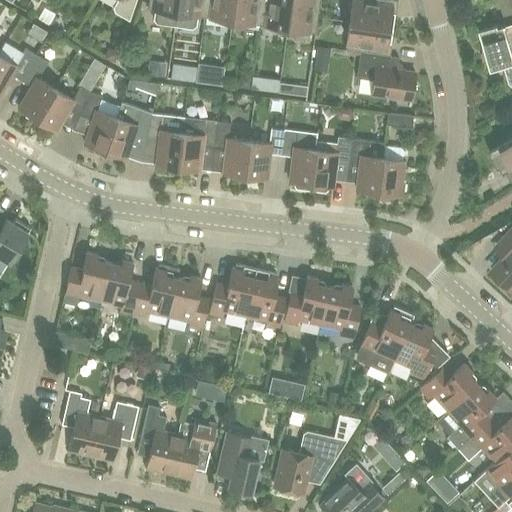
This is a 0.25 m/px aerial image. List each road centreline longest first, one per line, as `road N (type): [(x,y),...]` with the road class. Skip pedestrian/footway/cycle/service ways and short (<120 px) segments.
road 1 (tertiary): [(414,257),(360,239),(68,193)]
road 2 (residential): [(31,468),(12,435),(68,193)]
road 3 (residential): [(414,257),(445,201),(457,140),(435,0)]
road 4 (residential): [(214,511),(31,468)]
road 5 (tertiary): [(511,344),(414,257)]
